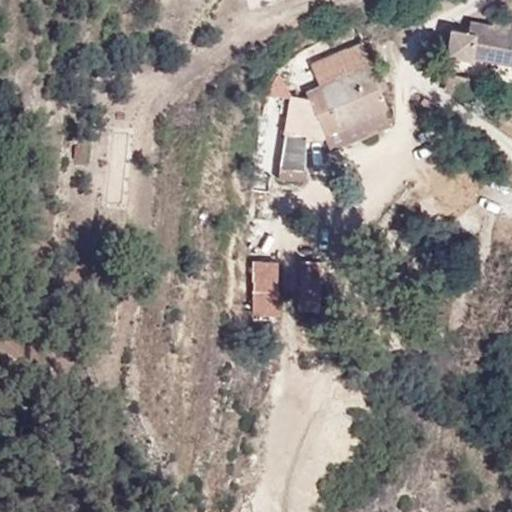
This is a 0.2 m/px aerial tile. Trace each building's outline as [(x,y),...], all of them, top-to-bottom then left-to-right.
[(327,0),(240,0),(247,28),(327,0)] [(352,84),(330,22),(279,38),(287,59),(272,65),(287,107),(348,86),(352,84)] [(464,35),(459,58),(511,68),(511,28),(505,27),(504,31),(482,26),(480,38),(464,35)] [(273,75),(255,74),(249,110),(271,111),(273,75)] [(482,84),(459,80),(456,98),(479,102),(482,84)] [(352,99),(348,86),(287,107),(291,120),(352,99)] [(271,111),(249,110),(242,155),(268,156),(271,111)] [(217,238),(217,266),(241,266),(241,238),(217,238)] [(300,260),(303,304),(332,302),(329,258),(300,260)] [(252,314),(280,314),(280,259),(252,259),(252,314)] [(241,266),(217,266),(217,291),(241,291),(241,266)]
